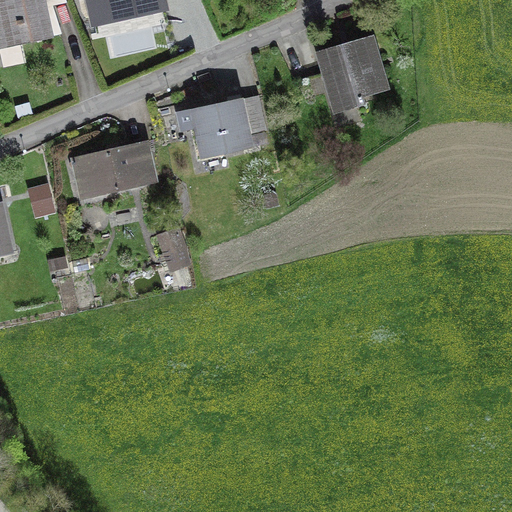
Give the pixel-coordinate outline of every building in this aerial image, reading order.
[(0,0),(0,47),(51,36),(42,0),(0,0)] [(88,0),(96,38),(168,22),(163,0),(88,0)] [(371,37),(319,53),(335,111),(364,102),(362,95),(386,88),(371,37)] [(200,158),(254,147),(251,133),(266,130),(259,94),(178,112),(181,130),(193,127),(200,158)] [(92,176),(96,193),(153,180),(145,143),(75,159),(79,179),(92,176)] [(40,209),(52,205),(48,188),(36,192),(40,209)] [(0,203),(0,253),(11,251),(0,203)] [(160,239),(170,269),(187,263),(179,232),(160,239)]
